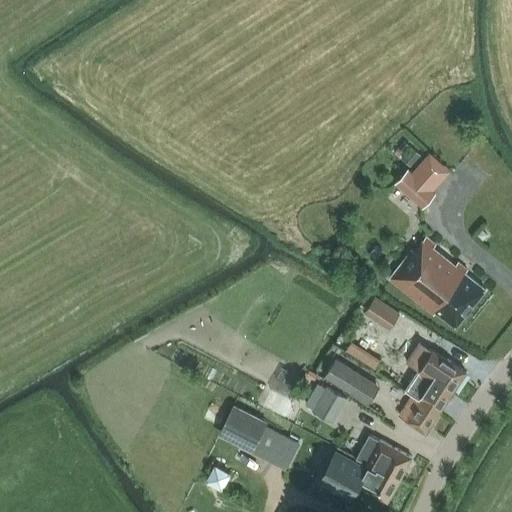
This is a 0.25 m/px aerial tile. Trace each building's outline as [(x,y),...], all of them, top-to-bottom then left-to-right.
[(415,164),(421,156),(411,147),(404,154),(405,155),(402,159),(411,167),(414,163),(415,164)] [(423,206),(435,193),(408,169),(396,182),(423,206)] [(456,261),(454,263),(435,248),(436,245),(427,238),(415,252),(413,250),(401,264),(390,279),(453,329),(485,288),(465,271),(467,270),(456,261)] [(364,311),(390,328),(400,312),(375,295),(364,311)] [(377,370),(383,361),(351,341),(346,350),(377,370)] [(440,412),(453,392),(466,371),(420,341),(407,362),(418,369),(405,389),(413,394),(412,395),(440,412)] [(369,403),(370,402),(380,385),(336,358),(325,376),(369,403)] [(305,405),(326,418),(331,421),(345,396),(328,386),(327,388),(318,382),(305,405)] [(426,433),(440,412),(412,395),(399,415),(426,433)] [(222,431),(254,447),(265,425),(233,409),(222,431)] [(412,457),(380,439),(370,433),(355,459),(368,466),(369,463),(400,480),(412,457)] [(400,480),(369,463),(368,466),(366,468),(336,451),(319,481),(350,499),(359,484),(366,488),(365,489),(388,502),(400,480)] [(212,506),(220,509),(223,503),(215,499),(212,506)]
